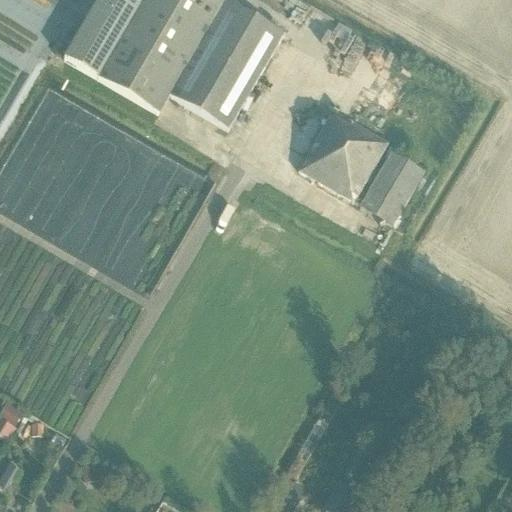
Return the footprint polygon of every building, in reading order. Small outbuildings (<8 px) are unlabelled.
[(226,2),(222,0),(99,0),(63,63),(96,82),(159,118),(170,99),(229,134),(283,39),(224,5),(226,2)] [(330,8),(324,18),(348,32),(354,22),(330,8)] [(378,139),(349,123),(347,125),(333,118),(332,119),(331,118),(299,174),(353,206),(388,146),(378,139)] [(393,229),(424,174),(392,156),(360,210),(393,229)] [(0,408),(0,420),(7,425),(12,416),(0,408)] [(44,427),(32,427),(32,439),(43,440),(44,427)] [(20,471),(4,462),(0,469),(0,492),(5,496),(20,471)] [(83,471),(84,483),(97,481),(96,469),(83,471)] [(362,488),(373,494),(381,480),(370,474),(362,488)] [(339,485),(323,511),(338,511),(350,491),(339,485)] [(295,511),(302,501),(299,499),(302,495),(286,486),(275,505),(270,511),(295,511)]
